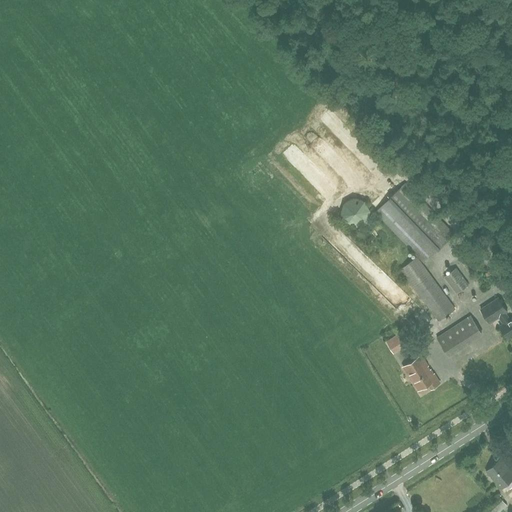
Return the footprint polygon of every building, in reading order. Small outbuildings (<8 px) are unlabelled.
[(318,152),(324,148),(315,133),(308,137),(318,152)] [(303,161),(303,169),(312,169),(312,161),(303,161)] [(410,177),(404,164),(376,178),(382,191),(410,177)] [(424,263),(454,234),(405,183),(375,212),(424,263)] [(369,213),(370,212),(369,211),(369,210),(369,208),(369,207),(368,206),(368,205),(367,204),(366,203),(365,202),(364,201),(363,200),(362,199),(361,199),(360,198),(359,198),(358,198),(356,198),(355,198),(352,198),(351,198),(350,198),(349,199),(348,199),(347,200),(346,201),(345,202),(344,203),(343,204),(342,205),(342,206),(341,207),(341,208),(341,210),(341,211),(340,212),(341,213),(341,215),(341,216),(341,217),(342,218),(342,219),(343,220),(344,221),(345,222),(346,223),(347,224),(348,225),(349,225),(351,226),(352,226),(354,227),(355,227),(356,227),(358,226),(359,226),(360,226),(361,225),(362,225),(363,224),(364,223),(365,222),(366,221),(367,220),(368,219),(368,218),(369,217),(369,216),(369,215),(369,213)] [(313,216),(315,225),(325,223),(323,214),(313,216)] [(400,270),(413,287),(438,322),(455,309),(417,257),(400,270)] [(464,303),(474,295),(467,285),(469,285),(456,268),(444,277),(456,294),(457,293),(464,303)] [(373,278),(383,289),(392,282),(382,270),(373,278)] [(390,288),(383,296),(402,310),(408,303),(390,288)] [(511,309),(508,312),(498,298),(480,309),(489,323),(499,317),(503,324),(499,326),(508,339),(511,336),(511,309)] [(482,332),(470,316),(436,338),(448,355),(482,332)] [(393,351),(399,347),(393,338),(387,342),(393,351)] [(421,355),(410,363),(403,367),(418,390),(428,383),(431,388),(439,383),(434,374),(433,375),(421,355)] [(501,489),(511,479),(511,471),(501,458),(486,471),(501,489)] [(499,511),(507,506),(498,496),(479,511),(499,511)]
